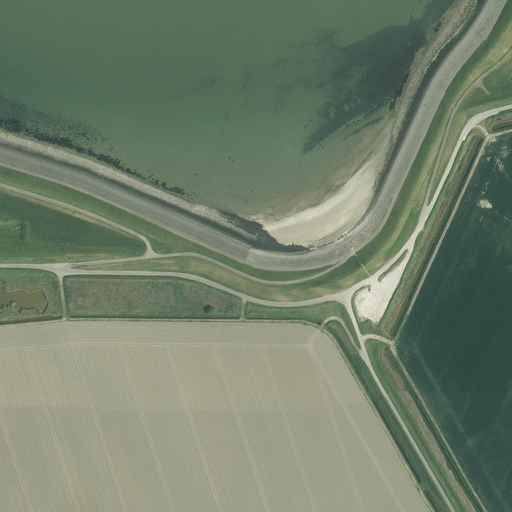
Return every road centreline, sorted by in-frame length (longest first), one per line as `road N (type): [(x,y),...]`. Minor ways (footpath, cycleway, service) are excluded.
road 1 (unclassified): [(345,294),(262,303),(198,278),(0,267)]
road 2 (unclassified): [(345,294),(413,239),(467,125),(511,107)]
road 3 (unclassified): [(453,511),(373,375),(345,294)]
road 4 (track): [(423,216),(457,106),(511,51)]
road 5 (track): [(0,185),(131,231),(152,256)]
